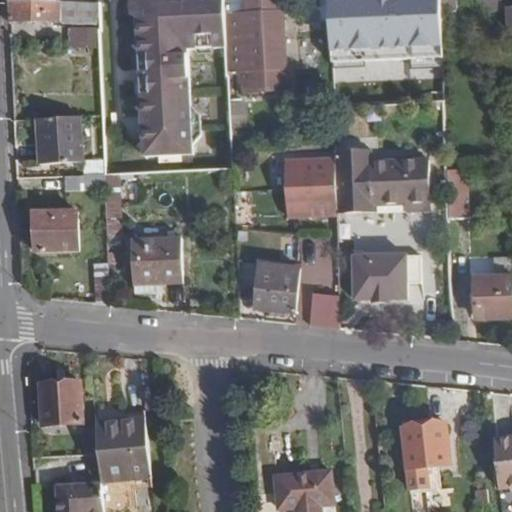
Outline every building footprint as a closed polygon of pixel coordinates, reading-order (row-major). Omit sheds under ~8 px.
[(57,2),(8,0),(10,23),(99,25),(99,4),(57,2)] [(190,50),(228,49),(225,0),(203,0),(200,0),(199,0),(138,0),(145,158),(194,156),(194,146),(204,137),(204,118),(192,108),(190,50)] [(225,0),(228,49),(229,77),(241,77),(241,93),(286,91),(282,0),(225,0)] [(327,0),(329,59),(439,56),(437,0),(327,0)] [(321,10),(299,11),(299,33),(322,32),(321,10)] [(98,50),(99,30),(69,29),(69,49),(98,50)] [(83,164),(81,118),(38,121),(41,166),(83,164)] [(245,150),(233,151),(233,172),(246,171),(245,150)] [(369,154),(334,155),(334,160),(337,214),(372,213),(371,206),(405,205),(405,212),(431,211),(429,162),(369,164),(369,154)] [(334,160),(285,162),(287,219),(337,217),(337,214),(334,160)] [(122,219),(120,175),(105,176),(106,190),(107,219),(122,219)] [(106,190),(105,176),(65,177),(65,192),(106,190)] [(459,200),(447,200),(448,218),(460,219),(459,200)] [(79,251),(78,214),(34,214),(36,253),(79,251)] [(136,286),(165,286),(183,286),(183,239),(134,241),(136,286)] [(332,278),(331,239),(301,240),(301,278),(332,278)] [(404,305),(403,295),(420,295),(419,256),(346,258),(348,307),(404,305)] [(110,307),(108,265),(95,265),(96,305),(110,307)] [(257,310),(295,315),(301,269),(262,265),(257,310)] [(475,321),(511,319),(511,278),(473,279),(475,321)] [(165,295),(165,286),(136,286),(136,295),(165,295)] [(313,296),(310,326),(342,330),(341,299),(313,296)] [(84,425),(82,384),(41,387),(43,427),(84,425)] [(124,412),(125,420),(147,419),(146,410),(124,412)] [(125,427),(98,430),(100,456),(103,484),(153,479),(147,419),(125,420),(125,427)] [(125,420),(97,422),(98,428),(98,430),(125,427),(125,420)] [(451,466),(447,426),(404,430),(408,470),(451,466)] [(98,430),(98,428),(83,430),(86,456),(100,456),(98,430)] [(511,437),(496,439),(500,489),(511,488),(511,437)] [(100,456),(86,456),(87,486),(103,485),(103,484),(100,456)] [(320,511),(321,509),(337,507),(333,471),(278,476),(281,510),(297,508),(297,511),(320,511)] [(105,511),(103,485),(87,486),(58,488),(59,511),(105,511)] [(489,510),(487,491),(477,492),(478,511),(489,510)]
